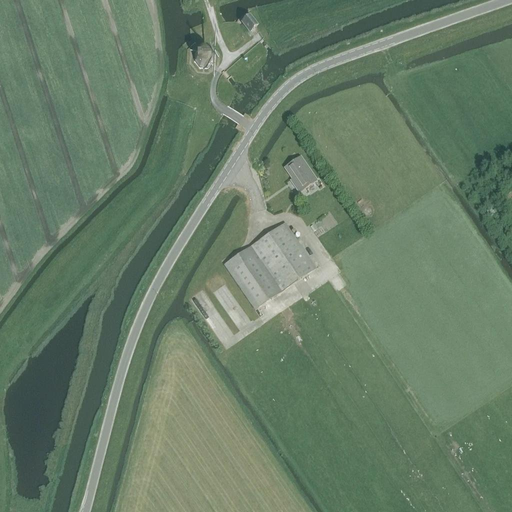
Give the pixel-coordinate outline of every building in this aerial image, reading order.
[(243,25),(250,33),(257,27),(250,19),(243,25)] [(200,50),(201,50),(196,54),(195,55),(195,56),(195,61),(194,62),(195,64),(199,68),(200,69),(201,69),(206,69),(207,70),(209,68),(211,66),(213,65),(214,64),(214,63),(215,57),(215,56),(214,55),(210,51),(209,49),(208,50),(202,50),(202,49),(200,50)] [(291,181),(300,194),(317,182),(301,158),(285,169),(293,180),(291,181)] [(511,187),(499,196),(501,199),(511,192),(511,187)] [(304,211),(310,222),(321,216),(326,224),(339,217),(328,199),(312,209),(312,207),(304,211)] [(316,270),(284,225),(224,266),(255,312),(316,270)] [(231,304),(236,301),(243,311),(248,308),(227,280),(218,286),(231,304)] [(208,311),(215,307),(203,288),(196,292),(208,311)]
